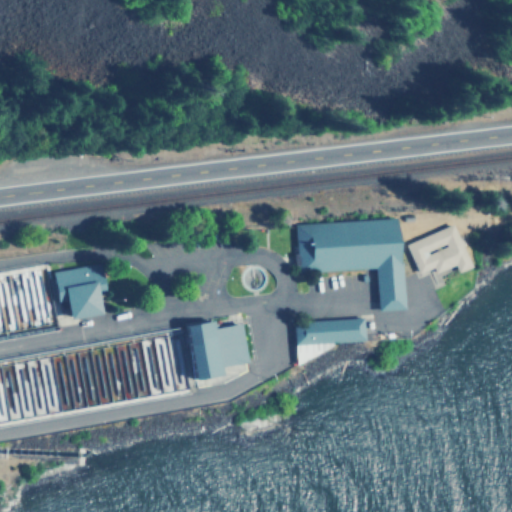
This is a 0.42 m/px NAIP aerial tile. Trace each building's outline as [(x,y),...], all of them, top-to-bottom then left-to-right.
[(291,225),(392,219),(398,307),(371,309),(368,266),(294,270),(291,225)] [(447,222),(465,266),(449,272),(446,265),(429,272),(427,266),(411,272),(399,241),(447,222)] [(50,271),(87,266),(94,312),(56,317),(50,271)] [(356,317),(357,339),(326,341),(326,344),(288,364),(286,320),(356,317)] [(234,323),(241,360),(193,368),(186,331),(234,323)]
